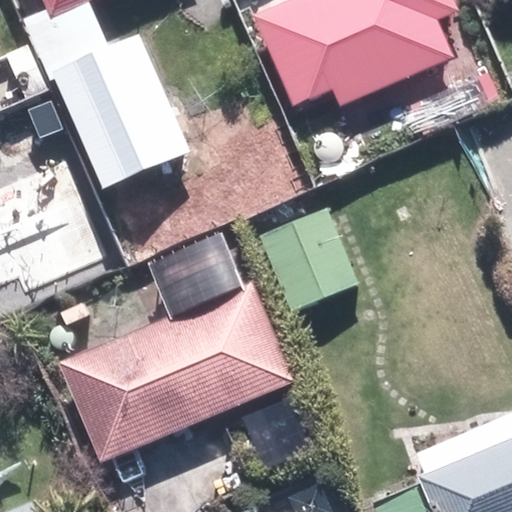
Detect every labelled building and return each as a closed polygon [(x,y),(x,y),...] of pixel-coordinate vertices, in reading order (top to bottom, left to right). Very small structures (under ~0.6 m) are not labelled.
[(80,8),(98,0),(33,0),(40,15),(44,24),(80,8)] [(286,0),(272,6),(245,18),(280,94),(361,58),(334,0),(286,0)] [(80,8),(44,24),(40,15),(15,26),(38,79),(42,78),(100,52),(80,8)] [(100,52),(42,78),(94,195),(185,155),(133,38),(100,52)] [(511,115),(447,143),(482,226),(511,213),(511,115)] [(108,256),(67,160),(0,188),(0,285),(19,278),(25,291),(108,256)] [(324,208),(252,238),(285,317),(357,287),(324,208)] [(154,443),(292,387),(250,286),(53,367),(95,468),(154,443)] [(511,511),(511,437),(407,482),(410,488),(419,511),(511,511)] [(419,511),(410,488),(363,508),(364,511),(419,511)]
